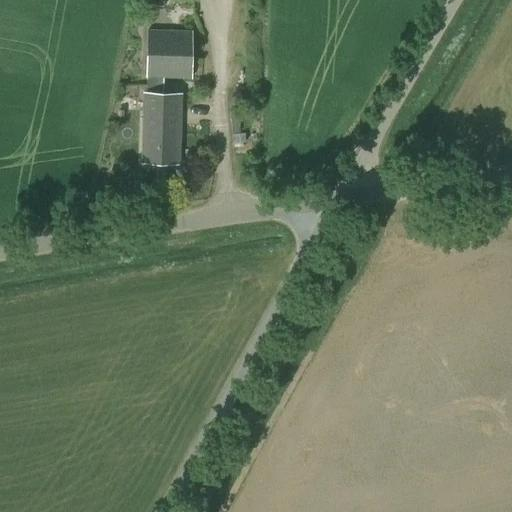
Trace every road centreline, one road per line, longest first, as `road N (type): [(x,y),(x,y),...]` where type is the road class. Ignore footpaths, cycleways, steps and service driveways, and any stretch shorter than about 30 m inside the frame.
road 1 (unclassified): [(159,511),(304,259),(318,204)]
road 2 (unclassified): [(318,204),(0,255)]
road 3 (unclassified): [(361,197),(373,140),(453,0)]
road 4 (unclassified): [(511,174),(361,197)]
